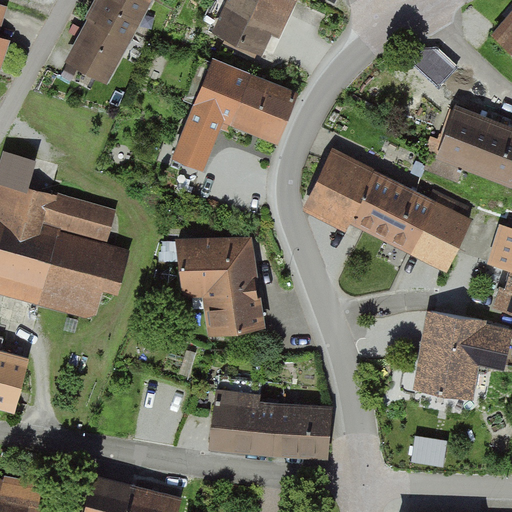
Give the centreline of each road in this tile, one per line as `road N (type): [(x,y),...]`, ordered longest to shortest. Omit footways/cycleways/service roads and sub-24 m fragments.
road 1 (residential): [(410,13),(361,50),(321,99),(296,149),(288,193),(337,332),(368,484)]
road 2 (residential): [(368,484),(0,429)]
road 3 (residential): [(70,0),(0,127)]
road 4 (residential): [(511,488),(368,484)]
